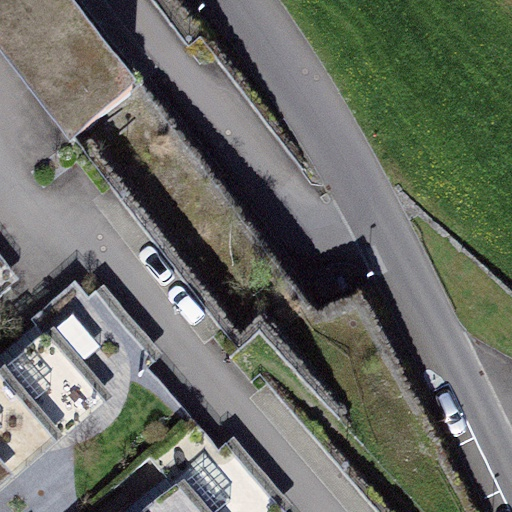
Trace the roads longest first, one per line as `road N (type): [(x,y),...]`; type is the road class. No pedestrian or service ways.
road 1 (residential): [(0,197),(24,230),(66,236),(303,511)]
road 2 (residential): [(386,241),(318,241),(119,0)]
road 3 (residential): [(386,241),(511,500)]
road 4 (residential): [(242,0),(386,241)]
